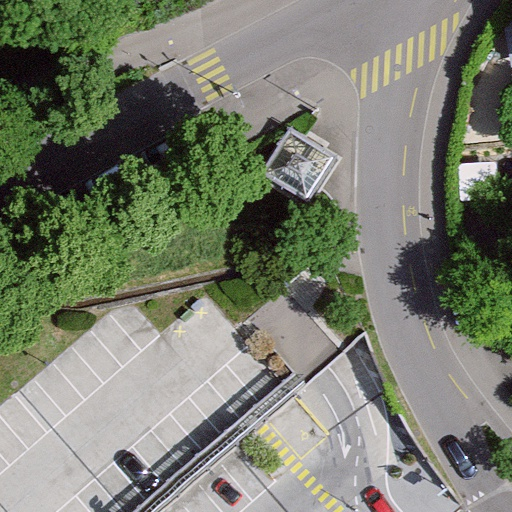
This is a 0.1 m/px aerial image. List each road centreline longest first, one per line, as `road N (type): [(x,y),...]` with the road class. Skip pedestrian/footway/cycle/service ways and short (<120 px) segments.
road 1 (residential): [(396,0),(394,232),(475,468),(511,511)]
road 2 (residential): [(383,0),(301,28),(0,185)]
